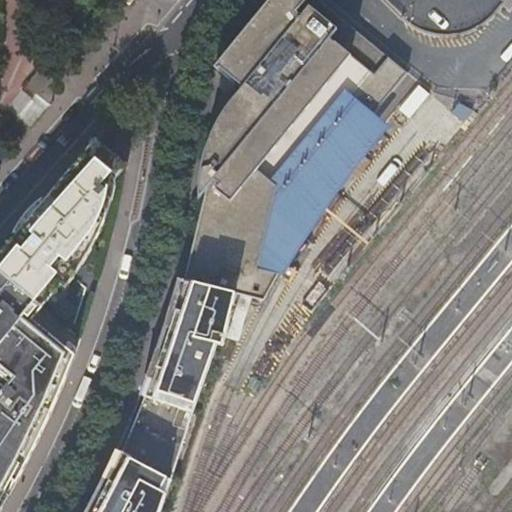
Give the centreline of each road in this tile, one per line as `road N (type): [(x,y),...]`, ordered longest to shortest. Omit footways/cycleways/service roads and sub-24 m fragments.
road 1 (residential): [(176,35),(158,168),(119,320),(32,511)]
road 2 (residential): [(0,214),(103,99),(176,35)]
